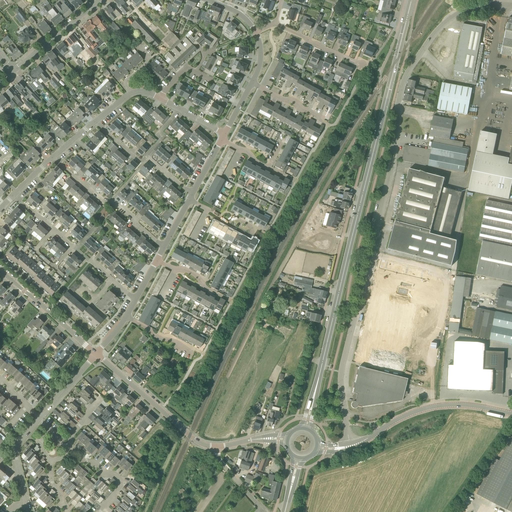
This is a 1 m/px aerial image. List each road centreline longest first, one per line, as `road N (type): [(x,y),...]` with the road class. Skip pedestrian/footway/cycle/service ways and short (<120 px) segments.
road 1 (secondary): [(305,428),(411,0)]
road 2 (residential): [(350,446),(342,364),(402,84),(434,34)]
road 3 (tertiary): [(350,446),(432,407),(511,414)]
road 4 (unknown): [(390,162),(469,178),(486,93)]
road 5 (residential): [(137,298),(12,195)]
road 6 (tertiary): [(218,446),(197,441),(95,354)]
road 7 (tertiary): [(95,354),(0,270)]
